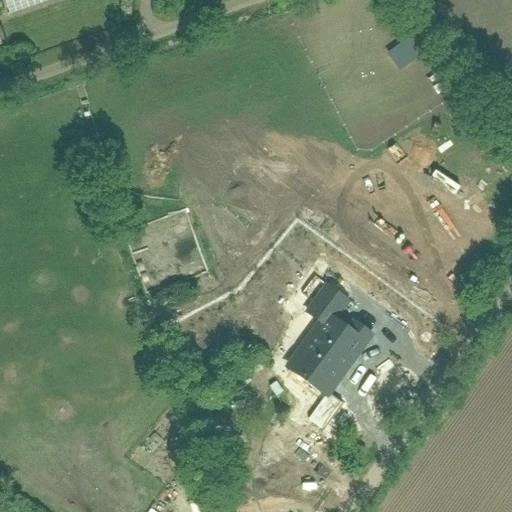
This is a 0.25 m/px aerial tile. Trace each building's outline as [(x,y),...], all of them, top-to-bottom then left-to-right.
[(0,0),(0,8),(25,0),(0,0)] [(237,282),(222,299),(279,347),(294,330),(237,282)] [(183,346),(170,308),(152,314),(166,352),(183,346)] [(192,411),(191,436),(228,438),(229,413),(192,411)] [(291,511),(312,484),(300,475),(313,456),(317,458),(341,425),(326,415),(310,436),(284,417),(260,449),(289,470),(259,511),(260,511),(291,511)]
